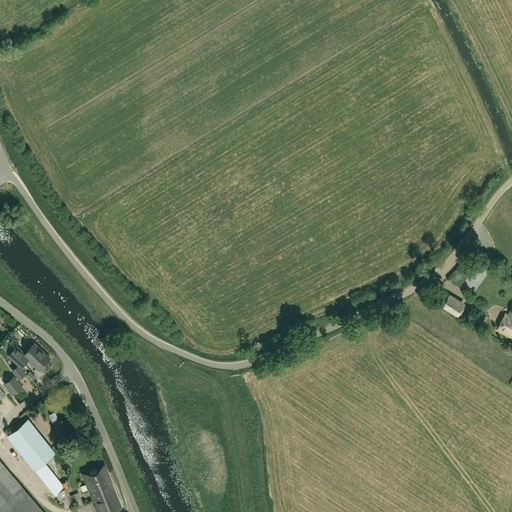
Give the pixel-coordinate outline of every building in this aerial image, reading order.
[(475,289),(487,271),(478,265),(465,283),(475,289)] [(441,306),(457,317),(465,303),(449,293),(441,306)] [(511,337),(511,304),(507,315),(504,313),(496,330),(511,337)] [(51,358),(35,343),(34,342),(24,353),(17,346),(13,349),(8,355),(16,363),(20,366),(26,360),(38,371),(51,358)] [(18,379),(25,374),(18,365),(12,370),(16,375),(14,376),(4,383),(12,394),(22,387),(17,380),(18,379)] [(55,412),(49,414),(54,425),(60,422),(55,412)] [(59,468),(26,427),(33,422),(29,417),(7,435),(66,508),(74,505),(66,488),(68,487),(66,481),(60,484),(52,473),(59,468)] [(60,422),(54,425),(57,433),(62,431),(63,431),(60,422)] [(0,511),(43,511),(0,461),(0,511)] [(112,511),(122,508),(104,464),(82,473),(97,511),(112,511)]
